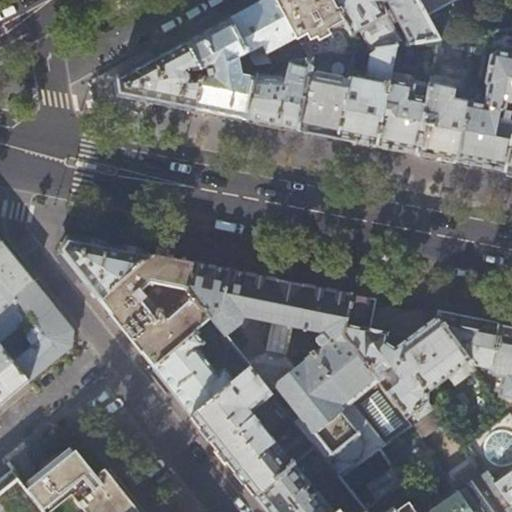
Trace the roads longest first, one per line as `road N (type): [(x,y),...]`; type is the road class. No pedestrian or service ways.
road 1 (secondary): [(63,159),(511,247)]
road 2 (residential): [(107,350),(230,511)]
road 3 (residential): [(0,202),(107,350)]
road 4 (residential): [(63,159),(45,2)]
road 5 (residential): [(0,437),(107,350)]
